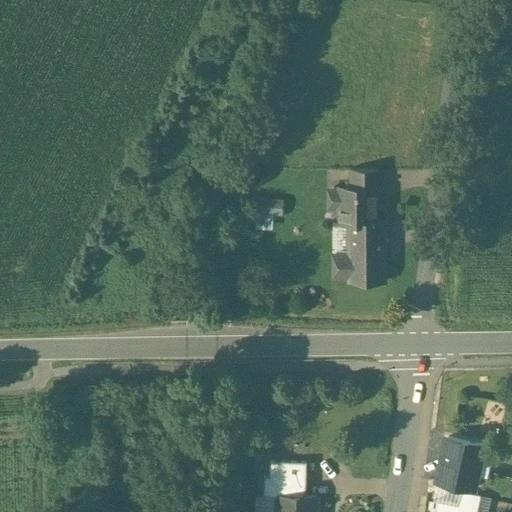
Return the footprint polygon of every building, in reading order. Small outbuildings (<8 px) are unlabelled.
[(379,169),(350,169),(350,188),(376,188),(376,190),(379,190),(379,169)] [(350,188),(339,188),(339,190),(333,190),(333,208),(339,208),(339,222),(348,222),(348,254),(337,254),(336,278),(349,278),(349,280),(385,280),(385,221),(376,220),(376,190),(376,188),(350,188)] [(259,197),(259,226),(275,227),(275,212),(286,212),(286,198),(259,197)] [(485,448),(456,440),(444,482),(473,490),(485,448)] [(307,461),(270,460),(269,475),(264,475),(263,495),(278,496),(278,494),(306,495),(307,461)] [(477,511),(481,496),(458,492),(457,504),(436,500),(434,511),(477,511)] [(306,495),(278,494),(278,496),(277,511),(316,511),(317,495),(306,495)]
